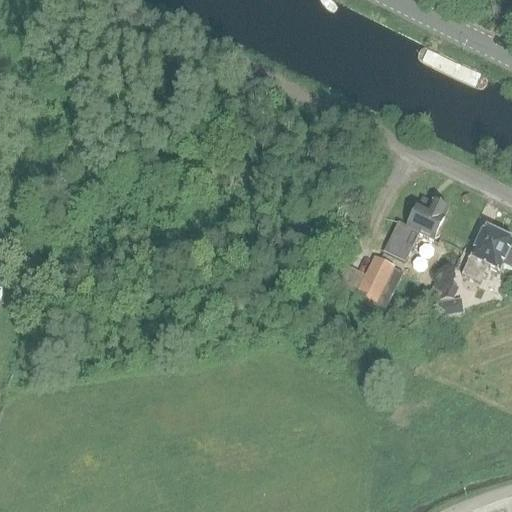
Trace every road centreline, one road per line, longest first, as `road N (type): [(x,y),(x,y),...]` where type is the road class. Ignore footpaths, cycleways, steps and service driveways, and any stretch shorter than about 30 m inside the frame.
road 1 (unclassified): [(511,202),(411,153),(324,306)]
road 2 (unclassified): [(511,59),(390,0)]
